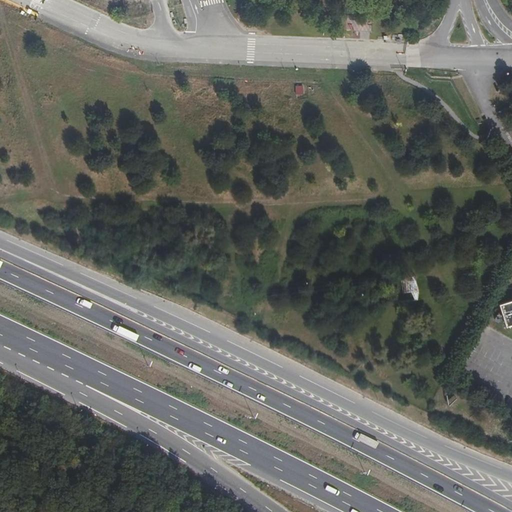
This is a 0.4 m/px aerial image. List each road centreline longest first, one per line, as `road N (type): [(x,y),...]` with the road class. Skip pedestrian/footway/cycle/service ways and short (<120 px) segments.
road 1 (motorway): [(511,476),(0,246)]
road 2 (motorway): [(499,511),(0,263)]
road 3 (motorway): [(77,374),(370,511)]
road 4 (tertiary): [(163,49),(407,55)]
road 5 (motorway): [(77,374),(272,511)]
road 6 (unknown): [(26,0),(122,43),(163,49)]
